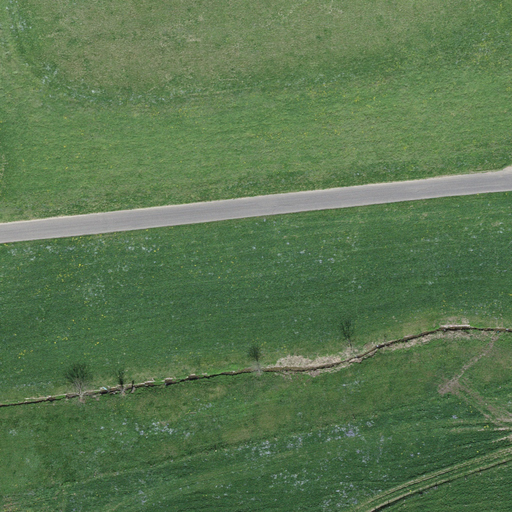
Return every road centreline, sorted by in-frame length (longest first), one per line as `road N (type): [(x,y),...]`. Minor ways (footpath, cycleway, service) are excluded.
road 1 (unclassified): [(0,232),(511,180)]
road 2 (track): [(355,511),(511,453)]
